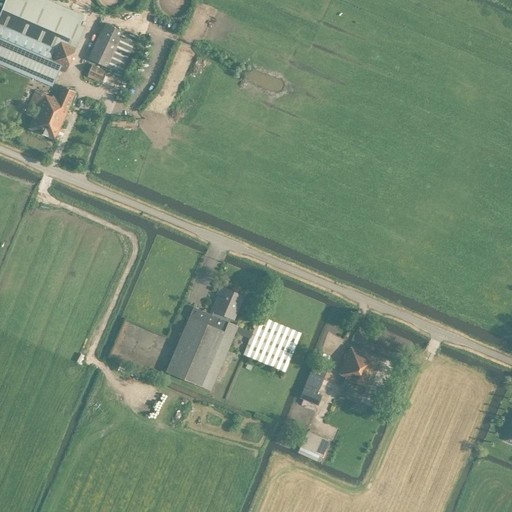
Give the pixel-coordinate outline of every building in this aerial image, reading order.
[(65,71),(85,27),(22,0),(5,0),(0,12),(0,64),(52,87),(59,69),(65,71)] [(104,21),(87,57),(106,66),(123,30),(104,21)] [(105,70),(93,64),(88,74),(100,80),(105,70)] [(30,104),(37,108),(28,128),(55,139),(75,92),(62,86),(57,97),(52,95),(52,97),(36,90),(30,104)] [(165,372),(211,391),(236,333),(250,338),(243,355),(285,372),(301,333),(259,316),(252,333),(238,327),(239,326),(228,322),(230,319),(233,320),(244,296),(220,286),(216,295),(219,297),(213,311),(212,315),(193,307),(165,372)] [(350,347),(338,374),(340,375),(339,375),(345,377),(345,379),(366,388),(378,359),(350,347)] [(306,384),(319,389),(319,390),(323,379),(323,378),(310,373),(306,384)] [(323,395),(308,390),(303,388),(300,399),(319,406),(323,395)] [(321,458),(329,440),(313,433),(305,451),(321,458)]
